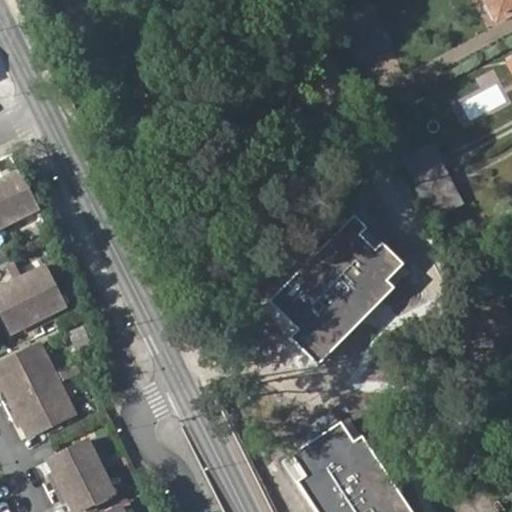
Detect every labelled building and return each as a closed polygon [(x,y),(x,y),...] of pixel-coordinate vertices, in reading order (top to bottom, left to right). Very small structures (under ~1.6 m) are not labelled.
[(511,0),(469,0),(484,26),(511,11),(511,0)] [(359,15),(338,26),(351,51),(372,40),(359,15)] [(372,40),(351,51),(357,61),(378,51),(372,40)] [(402,160),(406,168),(434,153),(430,146),(402,160)] [(406,168),(417,189),(444,174),(445,173),(434,153),(406,168)] [(3,178),(0,170),(0,209),(8,225),(33,212),(39,209),(19,170),(3,178)] [(417,189),(425,206),(453,192),(444,174),(417,189)] [(425,206),(429,213),(457,198),(453,192),(425,206)] [(46,226),(42,218),(35,222),(39,229),(46,226)] [(16,265),(12,267),(20,281),(23,279),(16,265)] [(12,267),(9,269),(16,283),(20,281),(12,267)] [(20,281),(39,321),(53,314),(66,307),(46,268),(23,279),(20,281)] [(0,290),(0,307),(13,333),(25,328),(39,321),(20,281),(16,283),(0,290)] [(479,307),(486,326),(508,319),(502,300),(479,307)] [(82,323),(66,330),(75,352),(91,344),(82,323)] [(511,327),(510,325),(489,336),(504,363),(511,358),(511,327)] [(0,365),(0,376),(13,402),(58,380),(41,345),(0,365)] [(76,371),(75,367),(60,374),(62,378),(76,371)] [(62,378),(64,381),(78,375),(76,371),(62,378)] [(13,402),(30,438),(76,415),(58,380),(13,402)] [(89,441),(50,461),(63,488),(103,468),(101,465),(89,441)] [(116,461),(115,458),(101,465),(103,468),(116,461)] [(103,468),(104,471),(118,464),(116,461),(103,468)] [(63,488),(74,511),(80,511),(116,494),(104,471),(103,468),(63,488)]
